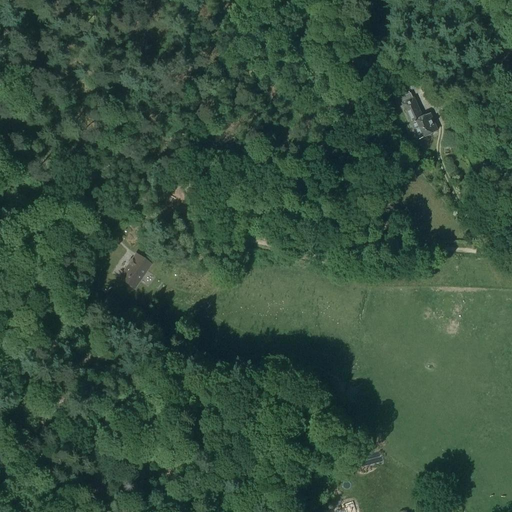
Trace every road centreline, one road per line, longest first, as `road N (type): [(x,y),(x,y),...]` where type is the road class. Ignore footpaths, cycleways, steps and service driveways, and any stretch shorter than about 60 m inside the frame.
road 1 (track): [(0,451),(64,393),(115,373),(95,358),(65,298)]
road 2 (unclassified): [(270,496),(238,437),(205,404),(115,373)]
road 3 (track): [(0,149),(65,298)]
